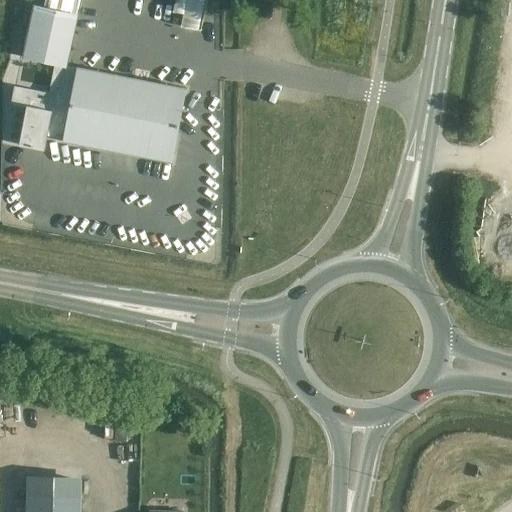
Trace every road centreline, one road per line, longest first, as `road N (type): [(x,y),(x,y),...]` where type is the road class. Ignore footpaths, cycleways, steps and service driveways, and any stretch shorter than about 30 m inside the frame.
road 1 (tertiary): [(417,160),(444,0)]
road 2 (primary): [(147,309),(0,281)]
road 3 (primary): [(147,309),(195,331),(286,347)]
road 4 (primary): [(291,313),(147,309)]
